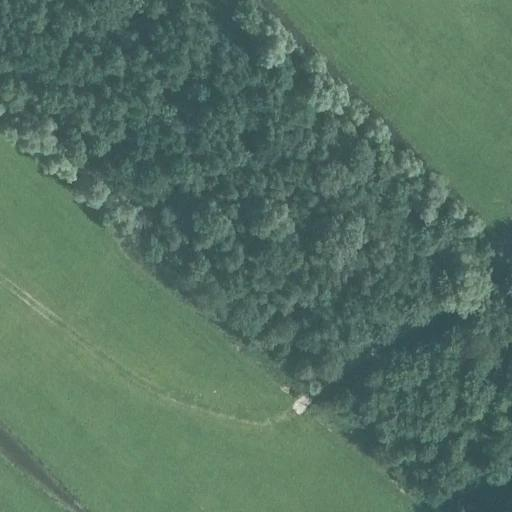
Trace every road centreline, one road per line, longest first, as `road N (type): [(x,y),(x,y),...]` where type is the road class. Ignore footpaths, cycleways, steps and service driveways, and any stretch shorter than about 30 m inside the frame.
road 1 (track): [(291,407),(243,420),(174,391),(0,278)]
road 2 (track): [(511,241),(494,271),(344,362),(291,407)]
